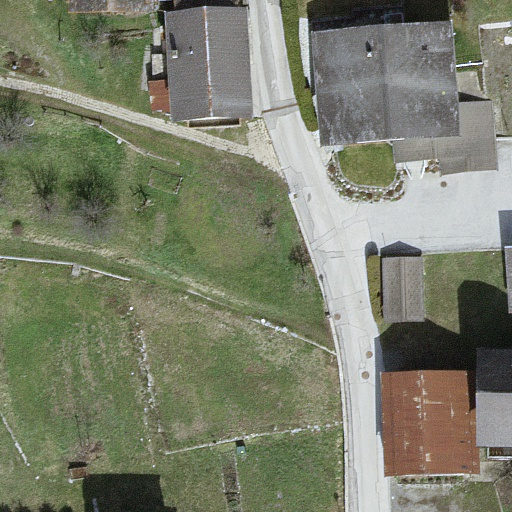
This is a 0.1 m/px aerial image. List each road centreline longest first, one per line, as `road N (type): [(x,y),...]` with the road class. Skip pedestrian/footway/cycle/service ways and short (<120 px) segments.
road 1 (residential): [(260,0),(273,87),(355,363),(365,511)]
road 2 (unknown): [(304,187),(511,203)]
